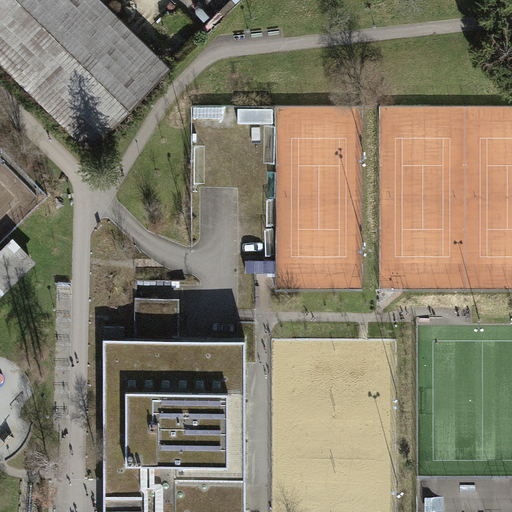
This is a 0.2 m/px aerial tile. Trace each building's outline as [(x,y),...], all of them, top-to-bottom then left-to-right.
[(171,68),(101,0),(0,0),(0,61),(90,150),(171,68)] [(0,288),(31,258),(13,240),(0,252),(0,288)] [(135,297),(135,338),(158,338),(158,297),(135,297)] [(180,297),(158,297),(158,338),(180,338),(180,297)] [(125,326),(105,326),(105,338),(125,338),(125,326)] [(180,338),(158,338),(135,338),(125,338),(105,338),(104,338),(104,487),(104,511),(245,511),(246,338),(180,338)]
